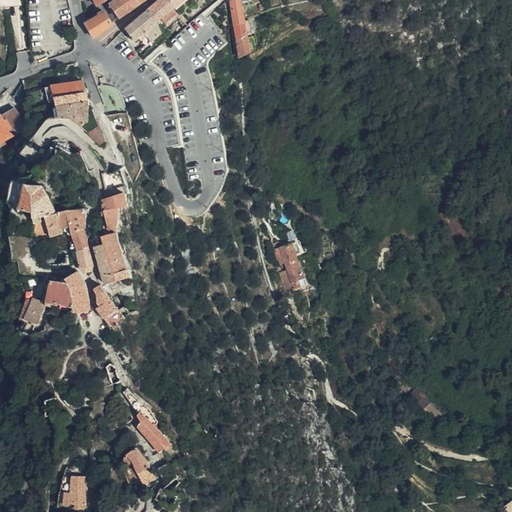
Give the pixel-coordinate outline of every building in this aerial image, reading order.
[(132,6),(141,0),(111,0),(110,1),(119,15),(132,6)] [(179,14),(174,8),(172,6),(173,6),(169,0),(156,0),(149,6),(147,8),(157,19),(160,16),(167,24),(172,20),(179,14)] [(179,0),(169,0),(173,6),(172,6),(174,8),(178,5),(177,3),(179,0)] [(232,0),(235,23),(245,21),(245,20),(241,0),(232,0)] [(157,19),(147,8),(125,26),(123,27),(125,31),(127,29),(134,38),(135,38),(137,40),(145,33),(148,35),(151,39),(153,37),(157,34),(161,30),(157,19)] [(114,23),(106,11),(87,22),(95,35),(114,23)] [(235,23),(237,37),(247,34),(248,38),(253,36),(253,32),(256,32),(256,30),(253,30),(251,20),(245,20),(245,21),(235,23)] [(237,37),(239,56),(240,56),(247,53),(251,51),(250,48),(252,47),(251,45),(250,45),(248,38),(247,34),(237,37)] [(151,39),(148,35),(139,42),(141,45),(142,43),(146,48),(155,41),(153,37),(151,39)] [(250,48),(251,51),(254,50),(257,48),(256,45),(258,44),(257,35),(253,36),(248,38),(250,45),(251,45),(252,47),(250,48)] [(69,40),(69,39),(67,37),(64,37),(62,38),(61,41),(61,43),(62,45),(65,46),(67,45),(68,43),(69,42),(69,40)] [(83,78),(81,69),(69,72),(70,80),(71,80),(83,78)] [(70,80),(59,82),(53,83),(46,84),(50,99),(57,98),(86,91),(83,79),(83,78),(71,80),(70,80)] [(58,106),(88,99),(86,91),(57,98),(58,106)] [(58,106),(60,113),(70,114),(79,121),(96,137),(101,141),(104,139),(97,122),(90,102),(88,98),(88,99),(58,106)] [(14,104),(1,112),(12,132),(19,128),(22,118),(14,104)] [(12,132),(1,112),(0,112),(0,138),(12,132)] [(18,210),(17,210),(19,210),(20,208),(33,215),(34,219),(39,219),(45,217),(55,212),(48,196),(45,191),(42,185),(33,184),(25,183),(23,195),(21,204),(18,210)] [(113,197),(104,201),(102,212),(101,212),(104,227),(104,230),(115,229),(115,223),(116,221),(117,216),(118,212),(118,205),(125,204),(125,199),(124,192),(113,197)] [(78,209),(71,210),(72,218),(83,218),(84,208),(83,208),(78,209)] [(63,210),(67,227),(69,234),(82,229),(83,218),(72,218),(71,210),(68,210),(67,209),(63,210)] [(63,210),(55,212),(60,234),(64,233),(65,228),(67,227),(63,210)] [(60,234),(55,212),(45,217),(48,237),(60,234)] [(39,219),(34,219),(34,240),(48,237),(45,217),(39,219)] [(85,239),(82,229),(69,234),(70,237),(66,239),(67,243),(85,239)] [(102,246),(91,247),(93,255),(95,263),(96,269),(98,277),(103,285),(127,273),(126,264),(124,260),(120,251),(117,246),(116,233),(115,229),(104,230),(104,234),(100,235),(102,246)] [(87,249),(85,239),(67,243),(71,253),(75,252),(87,249)] [(294,242),(292,243),(288,243),(291,256),(297,255),(294,242)] [(276,246),(277,255),(278,263),(292,261),(291,256),(288,243),(276,246)] [(91,265),(87,249),(75,252),(78,268),(80,267),(82,272),(89,271),(90,266),(91,265)] [(57,265),(57,266),(66,264),(65,256),(64,256),(65,263),(57,265)] [(274,270),(275,270),(277,289),(297,286),(292,261),(278,263),(279,269),(274,270)] [(76,322),(81,320),(80,313),(87,311),(86,304),(85,286),(84,284),(81,280),(75,273),(74,273),(65,279),(71,305),(76,322)] [(57,304),(71,305),(65,279),(64,279),(58,282),(57,290),(57,304)] [(56,304),(57,304),(57,290),(58,282),(53,282),(52,282),(46,281),(45,301),(41,301),(41,302),(53,303),(56,304)] [(100,311),(106,307),(99,295),(103,293),(98,285),(92,290),(95,298),(95,305),(96,306),(100,311)] [(106,307),(110,304),(109,302),(111,301),(108,296),(106,297),(103,293),(99,295),(106,307)] [(53,306),(53,303),(41,302),(37,324),(47,324),(48,306),(53,306)] [(115,309),(110,304),(106,307),(100,311),(105,317),(115,309)] [(100,311),(96,306),(95,308),(103,319),(105,317),(100,311)] [(419,386),(411,392),(423,408),(431,401),(419,386)] [(158,454),(169,448),(158,433),(154,429),(142,418),(147,413),(143,409),(143,408),(125,390),(121,393),(132,410),(139,421),(139,428),(141,430),(147,440),(158,454)] [(142,418),(154,429),(156,425),(147,413),(142,418)] [(141,472),(147,470),(144,460),(141,456),(134,446),(133,446),(123,451),(117,456),(116,457),(117,462),(120,460),(125,455),(141,472)] [(62,474),(61,480),(70,481),(84,482),(84,476),(62,474)] [(70,481),(61,480),(57,501),(68,502),(70,481)] [(84,482),(70,481),(68,502),(74,502),(74,507),(81,507),(84,502),(84,501),(84,482)]
